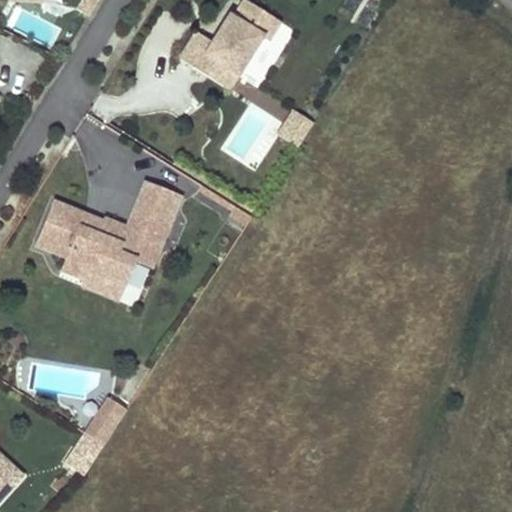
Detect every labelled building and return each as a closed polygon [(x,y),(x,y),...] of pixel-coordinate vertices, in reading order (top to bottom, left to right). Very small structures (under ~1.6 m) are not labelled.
[(236,76),(260,37),(267,42),(278,22),(243,0),(232,19),(228,16),(216,34),(221,37),(215,46),(211,43),(195,33),(178,60),(201,75),(210,60),(236,76)] [(215,46),(221,37),(216,34),(211,43),(215,46)] [(236,76),(210,60),(201,75),(227,91),(230,86),(236,76)] [(291,109),(236,76),(230,86),(285,119),(291,109)] [(313,123),(291,109),(285,119),(276,133),(298,147),(307,132),(313,123)] [(183,193),(147,178),(140,196),(175,210),(183,193)] [(145,260),(152,245),(159,248),(175,210),(140,196),(129,224),(107,215),(105,218),(103,224),(85,217),(88,211),(56,198),(38,241),(69,254),(63,266),(87,276),(91,267),(125,281),(136,256),(145,260)] [(103,224),(105,218),(88,211),(85,217),(103,224)] [(153,263),(159,248),(152,245),(145,260),(153,263)] [(125,281),(91,267),(87,276),(84,282),(119,297),(125,281)] [(102,446),(123,414),(106,402),(85,434),(102,446)] [(102,446),(85,434),(66,463),(83,474),(102,446)] [(0,498),(19,477),(0,459),(0,498)]
